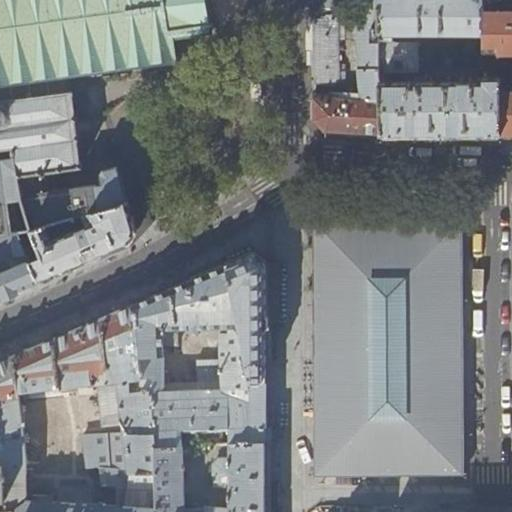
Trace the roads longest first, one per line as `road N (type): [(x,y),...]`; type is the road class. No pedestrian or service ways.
road 1 (residential): [(492,163),(490,500),(511,500)]
road 2 (residential): [(492,163),(334,159),(291,166)]
road 3 (residential): [(291,166),(284,11),(291,0)]
